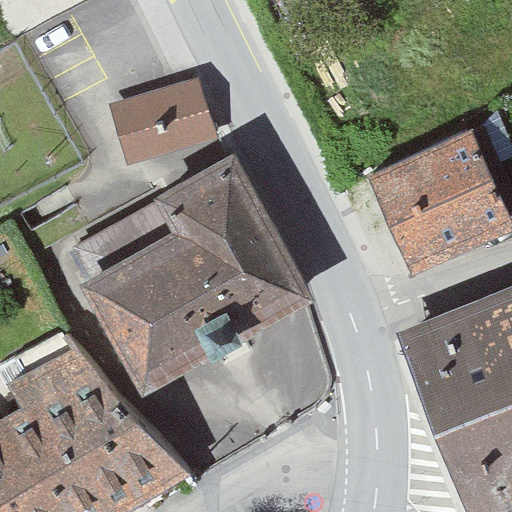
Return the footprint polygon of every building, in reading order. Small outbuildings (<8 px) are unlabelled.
[(215,137),(196,78),(114,105),(133,164),(215,137)] [(511,219),(511,180),(485,115),(375,160),(416,259),(511,219)] [(323,303),(238,155),(160,200),(68,252),(148,402),(323,303)] [(511,277),(405,315),(475,511),(503,511),(511,509),(511,277)] [(0,511),(119,511),(201,464),(75,324),(5,368),(25,396),(0,409),(0,511)]
